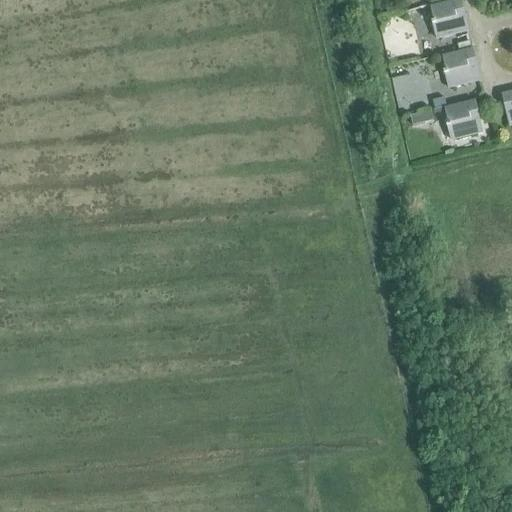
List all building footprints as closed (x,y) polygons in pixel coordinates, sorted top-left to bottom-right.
[(467,32),(460,2),(430,9),(433,23),(431,23),(432,26),(435,40),(467,32)] [(469,43),(458,46),(459,53),(470,50),(469,43)] [(479,82),(472,52),(442,59),(445,72),(443,73),(443,76),(444,76),(447,89),(479,82)] [(511,94),(501,97),(508,127),(511,126),(511,94)] [(444,99),(432,101),(434,110),(446,107),(444,99)] [(481,134),(474,104),(444,111),(445,116),(447,124),(445,125),(445,128),(446,128),(449,141),(481,134)] [(443,109),(433,111),(435,118),(445,116),(444,111),(443,109)] [(422,114),(410,117),(412,126),(424,123),(422,114)]
